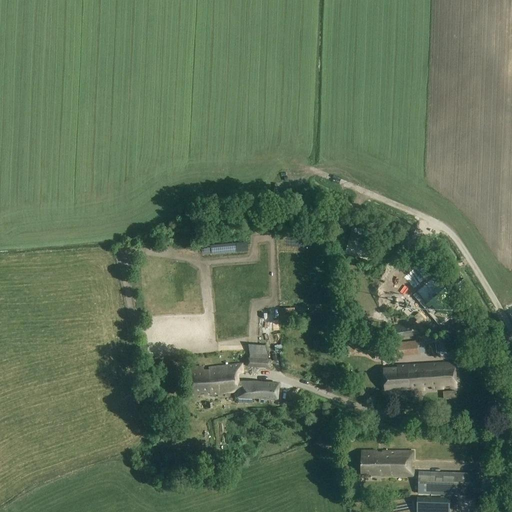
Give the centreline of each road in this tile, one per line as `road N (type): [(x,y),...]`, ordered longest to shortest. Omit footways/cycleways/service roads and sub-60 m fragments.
road 1 (unclassified): [(310,169),(442,226),(511,332)]
road 2 (unclassified): [(267,373),(380,412),(506,426)]
